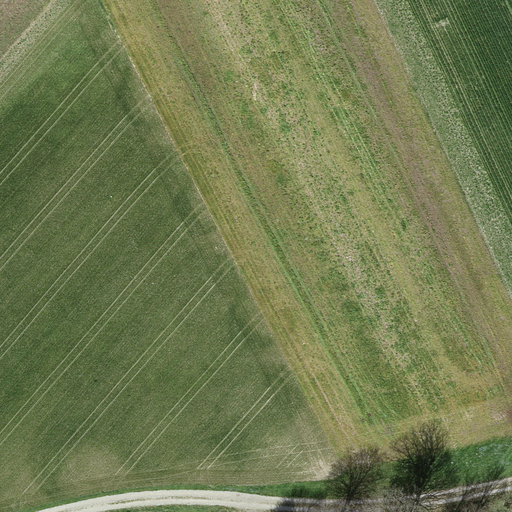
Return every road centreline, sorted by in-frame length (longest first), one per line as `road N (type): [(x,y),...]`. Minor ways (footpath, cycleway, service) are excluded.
road 1 (track): [(280,511),(203,502),(92,511)]
road 2 (track): [(511,490),(394,511)]
